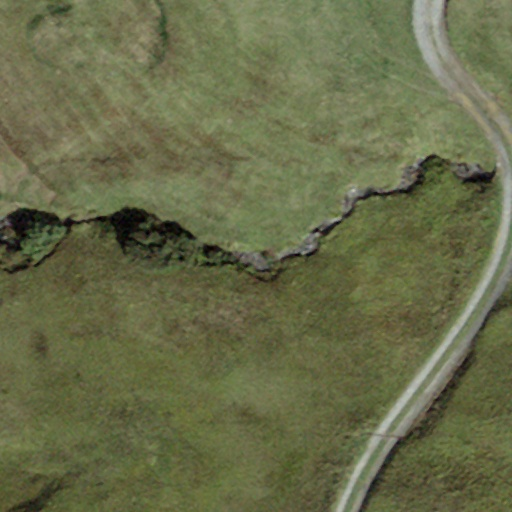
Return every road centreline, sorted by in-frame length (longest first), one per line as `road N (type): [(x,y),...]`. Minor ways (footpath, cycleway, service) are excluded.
road 1 (track): [(375,511),(416,426),(511,301)]
road 2 (track): [(511,123),(441,37),(447,0)]
